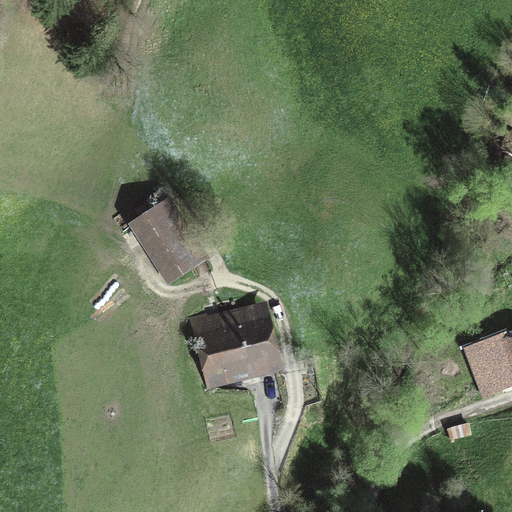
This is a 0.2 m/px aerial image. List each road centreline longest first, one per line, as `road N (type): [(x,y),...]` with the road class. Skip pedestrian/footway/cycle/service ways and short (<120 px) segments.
road 1 (track): [(273,511),(270,448),(291,417),(294,393),(289,335),(270,290),(179,285)]
road 2 (track): [(511,385),(453,404),(384,448),(359,511)]
